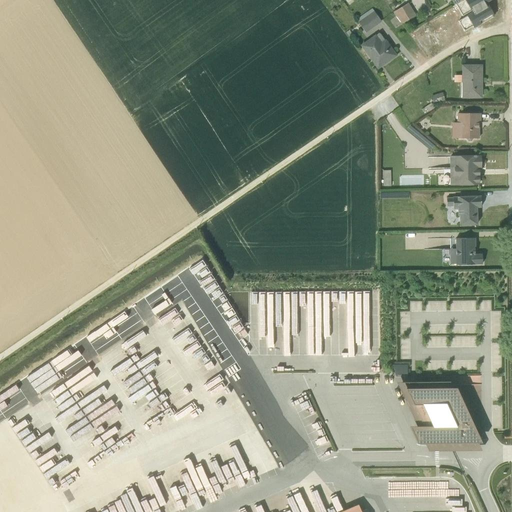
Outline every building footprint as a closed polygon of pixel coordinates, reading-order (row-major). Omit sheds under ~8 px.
[(485,22),(501,21),(500,0),(461,0),(458,2),(462,11),(461,12),(462,15),(480,10),(485,10),(485,22)] [(408,3),(393,13),(402,24),(415,16),(408,3)] [(381,22),(372,9),(356,20),(365,33),(381,22)] [(468,14),(462,15),(464,24),(470,23),(468,14)] [(375,35),(361,45),(377,68),(395,56),(379,33),(376,36),(375,35)] [(481,66),(462,67),(462,76),(457,76),(457,83),(461,83),(461,98),(481,97),(481,66)] [(431,96),(433,105),(444,101),(442,93),(431,96)] [(431,103),(421,110),(425,114),(428,111),(429,112),(434,108),(431,103)] [(472,139),(479,139),(479,128),(478,128),(478,123),(480,123),(480,114),(457,114),(457,123),(459,123),(460,139),(466,139),(467,142),(471,142),(472,139)] [(449,156),(450,185),(478,184),(478,168),(480,168),(480,157),(449,156)] [(476,224),(477,224),(476,208),(480,207),(480,196),(446,197),(446,206),(452,207),(452,210),(457,210),(457,217),(458,217),(458,225),(476,224)] [(455,239),(455,249),(450,249),(450,264),(482,264),(481,255),(474,255),(474,238),(455,239)] [(380,363),(380,305),(331,305),(330,315),(353,315),(353,321),(345,321),(345,329),(331,329),(331,338),(363,339),(363,353),(331,353),(331,362),(351,362),(350,369),(362,369),(362,363),(380,363)] [(450,382),(397,382),(416,426),(409,426),(418,443),(425,443),(428,451),(481,451),(478,443),(481,443),(478,437),(481,436),(477,427),(475,428),(472,422),(472,418),(470,418),(469,416),(469,418),(456,388),(452,388),(450,382)]
